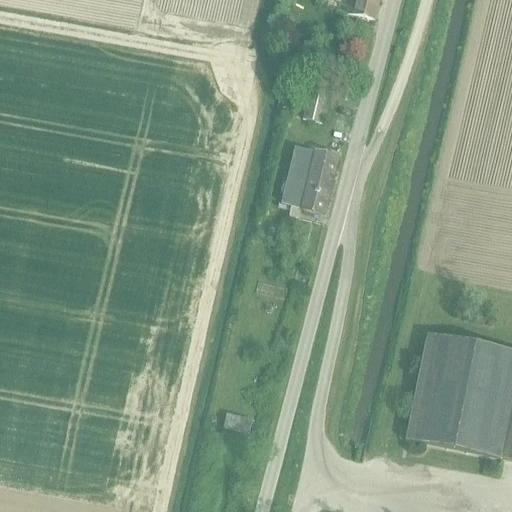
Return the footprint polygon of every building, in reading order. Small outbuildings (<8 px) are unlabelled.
[(349,0),(346,17),(374,24),(379,0),(349,0)] [(322,131),(329,103),(309,98),(302,126),(322,131)] [(325,219),(339,161),(315,155),(314,157),(296,153),(282,207),(301,211),(301,213),(325,219)] [(511,358),(431,342),(410,444),(511,464),(511,358)] [(249,436),(252,422),(228,417),(225,431),(249,436)]
